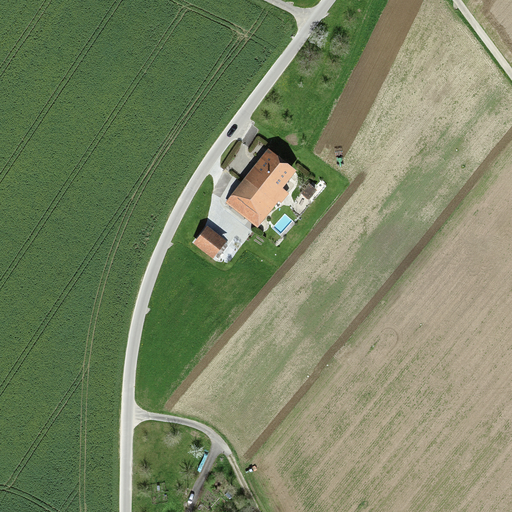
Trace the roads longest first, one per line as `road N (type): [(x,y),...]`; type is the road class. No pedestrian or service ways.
road 1 (tertiary): [(125,511),(132,346),(165,236),(222,141),(313,21)]
road 2 (track): [(127,412),(183,419),(222,445),(257,511)]
